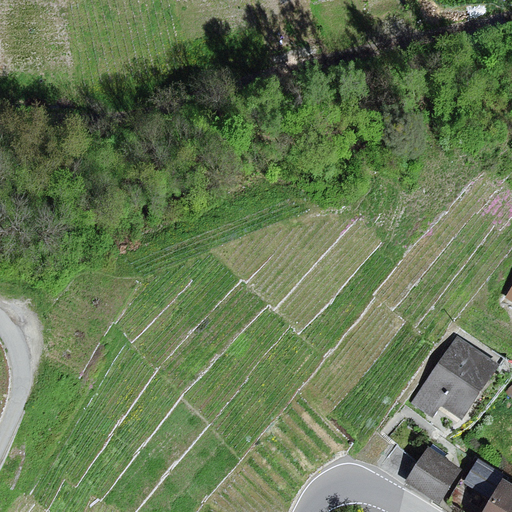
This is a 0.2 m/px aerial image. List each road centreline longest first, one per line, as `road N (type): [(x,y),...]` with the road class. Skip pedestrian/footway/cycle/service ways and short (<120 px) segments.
road 1 (unclassified): [(511,21),(171,107),(0,131)]
road 2 (unclassified): [(0,321),(21,378),(0,444)]
road 3 (tertiary): [(307,511),(319,493),(344,482),(416,511)]
